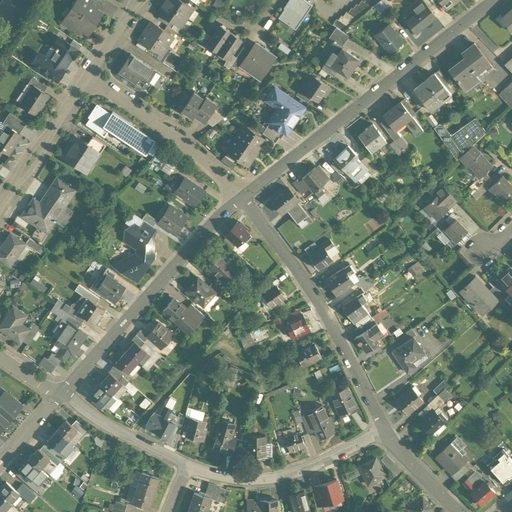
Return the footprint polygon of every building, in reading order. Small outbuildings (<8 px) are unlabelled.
[(92,1),(90,0),(76,0),(79,1),(73,10),(94,25),(101,15),(89,6),(92,2),(92,1)] [(186,6),(177,0),(166,0),(164,4),(186,19),(192,10),(186,6)] [(295,31),(312,7),(301,0),(289,0),(284,9),(284,10),(278,20),(295,31)] [(385,0),(381,0),(380,2),(385,9),(391,6),(390,3),(387,2),(385,0)] [(433,4),(430,0),(421,0),(423,1),(422,1),(429,8),(433,4)] [(456,0),(437,0),(438,1),(445,9),(456,0)] [(372,8),(361,1),(358,6),(367,12),(372,8)] [(429,8),(422,1),(411,10),(415,16),(407,23),(414,33),(435,16),(429,8)] [(380,2),(375,5),(390,24),(394,20),(385,9),(380,2)] [(186,19),(164,4),(158,13),(160,15),(163,16),(174,24),(180,28),(186,19)] [(358,6),(356,5),(353,10),(362,16),(367,12),(358,6)] [(511,8),(502,17),(500,19),(506,25),(511,31),(511,8)] [(353,10),(351,9),(348,14),(357,20),(362,16),(353,10)] [(94,25),(73,10),(67,20),(66,20),(75,26),(88,35),(94,25)] [(348,14),(346,13),(343,18),(352,24),(357,20),(348,14)] [(174,24),(163,16),(160,15),(157,20),(167,27),(171,29),(174,24)] [(500,19),(502,17),(500,15),(496,19),(503,28),(506,25),(500,19)] [(343,18),(341,17),(338,22),(347,28),(352,24),(343,18)] [(75,26),(66,20),(67,20),(65,18),(61,24),(72,31),(75,26)] [(338,22),(336,21),(333,26),(336,28),(342,32),(347,28),(338,22)] [(164,32),(151,24),(140,41),(161,55),(173,38),(164,32)] [(402,43),(388,25),(375,36),(389,53),(402,43)] [(231,34),(220,26),(211,39),(206,47),(207,47),(217,54),(231,34)] [(171,29),(167,27),(164,32),(173,38),(173,37),(178,41),(181,36),(171,29)] [(342,32),(336,28),(329,39),(334,42),(333,42),(335,43),(341,47),(348,36),(342,32)] [(211,39),(204,34),(197,45),(205,50),(207,47),(206,47),(211,39)] [(231,34),(217,54),(227,61),(228,61),(232,56),(241,41),(231,34)] [(78,51),(58,38),(45,58),(50,61),(49,62),(62,70),(63,71),(71,59),(73,60),(78,51)] [(276,58),(255,44),(249,53),(242,64),(263,78),(276,58)] [(465,58),(449,70),(463,89),(477,78),(478,79),(493,68),(474,44),(461,53),(465,58)] [(278,49),(287,56),(290,51),(281,45),(278,49)] [(236,59),(231,67),(237,71),(242,64),(249,53),(243,49),(236,59)] [(359,61),(342,49),(337,56),(332,53),(326,62),(331,65),(330,66),(337,71),(347,77),(359,61)] [(39,55),(33,64),(38,68),(45,58),(39,55)] [(156,72),(130,55),(118,73),(143,90),(147,84),(155,73),(156,72)] [(236,59),(232,56),(228,61),(227,61),(224,66),(229,70),(231,67),(236,59)] [(62,70),(49,62),(50,61),(45,58),(38,68),(38,69),(55,80),(62,70)] [(331,65),(326,62),(321,69),(333,77),(337,71),(330,66),(331,65)] [(450,84),(439,70),(434,74),(445,88),(450,84)] [(165,80),(155,73),(147,84),(158,91),(165,80)] [(434,74),(414,90),(430,110),(450,94),(445,88),(434,74)] [(330,88),(313,77),(306,88),(308,89),(305,93),(304,94),(310,98),(311,97),(317,102),(322,95),(324,97),(330,88)] [(32,78),(27,85),(32,88),(33,88),(39,92),(44,86),(32,78)] [(477,78),(463,89),(467,94),(482,83),(478,79),(477,78)] [(511,81),(498,95),(510,108),(511,106),(511,81)] [(32,88),(22,104),(36,114),(47,98),(39,92),(33,88),(32,88)] [(303,108),(275,89),(268,98),(280,106),(272,118),(273,119),(288,129),(289,130),(303,108)] [(305,93),(300,90),(296,96),(307,103),(310,98),(304,94),(305,93)] [(182,110),(181,112),(192,119),(193,116),(204,100),(194,92),(190,98),(182,110)] [(190,98),(185,95),(177,107),(182,110),(190,98)] [(204,100),(193,116),(204,124),(205,122),(213,110),(217,105),(206,97),(204,100)] [(400,102),(383,115),(392,128),(394,129),(405,121),(411,116),(400,102)] [(89,120),(86,125),(103,137),(107,130),(144,155),(154,141),(112,113),(110,117),(95,107),(87,119),(89,120)] [(224,118),(213,110),(205,122),(212,127),(224,118)] [(25,124),(9,114),(2,124),(7,127),(7,126),(19,134),(25,124)] [(475,118),(450,136),(447,133),(440,138),(456,160),(459,157),(472,145),(485,132),(475,118)] [(288,129),(273,119),(269,124),(284,134),(285,134),(288,129)] [(405,121),(394,129),(397,133),(408,125),(405,121)] [(269,124),(269,123),(265,129),(278,138),(280,139),(284,134),(269,124)] [(372,124),(364,129),(365,130),(359,135),(369,149),(376,144),(378,147),(385,141),(380,134),(377,130),(372,124)] [(7,127),(0,136),(0,150),(8,156),(22,136),(19,134),(7,126),(7,127)] [(264,140),(244,126),(235,139),(256,153),(264,140)] [(394,129),(392,128),(386,132),(393,141),(394,141),(400,136),(397,133),(394,129)] [(278,138),(265,129),(262,134),(275,143),(278,138)] [(407,146),(400,136),(394,141),(401,150),(407,146)] [(105,146),(92,137),(87,145),(86,146),(96,152),(99,155),(105,146)] [(76,138),(67,152),(66,151),(62,157),(84,172),(92,161),(91,160),(96,152),(86,146),(87,145),(76,138)] [(256,153),(235,139),(226,152),(247,166),(256,153)] [(394,141),(393,141),(389,144),(398,155),(402,152),(401,150),(394,141)] [(492,167),(472,145),(459,157),(467,166),(469,163),(476,171),(474,173),(479,179),(485,173),(492,167)] [(348,146),(333,159),(335,161),(343,169),(351,178),(364,165),(360,161),(356,157),(357,155),(348,146)] [(498,155),(490,147),(485,151),(494,160),(498,155)] [(168,160),(158,153),(149,162),(161,171),(168,160)] [(378,169),(370,160),(366,155),(360,161),(364,165),(368,169),(367,169),(372,174),(378,169)] [(225,156),(221,162),(232,170),(236,164),(225,156)] [(343,169),(335,161),(330,165),(339,174),(343,169)] [(329,178),(321,168),(320,169),(317,165),(315,167),(326,180),(329,178)] [(364,165),(351,178),(355,181),(367,169),(368,169),(364,165)] [(301,178),(301,179),(308,187),(313,192),(313,191),(318,197),(324,192),(319,186),(326,180),(315,167),(301,178)] [(479,179),(476,182),(480,187),(490,179),(485,173),(479,179)] [(301,178),(299,176),(292,183),(301,193),(308,187),(301,179),(301,178)] [(511,192),(511,188),(502,177),(494,184),(488,189),(493,194),(496,192),(503,200),(511,192)] [(57,179),(40,204),(33,199),(22,216),(47,233),(75,191),(66,184),(65,185),(57,179)] [(169,189),(175,193),(181,183),(176,179),(169,189)] [(205,193),(184,179),(181,183),(175,193),(195,207),(205,193)] [(490,179),(480,187),(485,192),(488,189),(494,184),(490,179)] [(456,201),(439,183),(429,193),(433,198),(436,196),(447,209),(456,201)] [(287,187),(283,190),(281,188),(276,192),(278,194),(271,200),(281,213),(286,209),(297,201),(298,200),(287,187)] [(485,192),(480,187),(471,196),(476,201),(485,192)] [(447,209),(436,196),(433,198),(424,207),(436,219),(441,215),(447,209)] [(297,201),(286,209),(291,215),(301,207),(297,201)] [(170,207),(159,224),(174,234),(186,218),(170,207)] [(309,216),(301,207),(291,215),(298,224),(309,216)] [(157,221),(146,213),(142,220),(144,221),(153,227),(157,221)] [(436,219),(432,223),(437,228),(445,220),(441,215),(436,219)] [(445,220),(437,228),(441,233),(444,231),(450,225),(445,220)] [(153,227),(144,221),(140,227),(150,234),(154,228),(153,227)] [(450,225),(444,231),(451,239),(456,244),(467,233),(455,221),(450,225)] [(247,228),(241,223),(239,225),(236,222),(224,235),(237,246),(243,240),(245,242),(250,235),(245,230),(247,228)] [(140,228),(138,230),(132,226),(131,228),(126,230),(125,240),(135,247),(136,246),(138,248),(137,253),(135,256),(116,265),(115,267),(136,281),(147,266),(145,265),(148,260),(150,260),(151,260),(151,259),(153,259),(152,259),(153,239),(151,237),(152,236),(153,237),(154,236),(150,234),(140,227),(139,228),(140,228)] [(451,239),(444,231),(441,233),(437,237),(444,245),(451,239)] [(10,234),(0,249),(0,260),(10,267),(25,244),(10,234)] [(237,246),(224,235),(221,239),(233,250),(237,246)] [(43,249),(28,239),(25,244),(40,254),(43,249)] [(303,249),(309,256),(322,246),(321,245),(317,239),(303,249)] [(329,239),(321,245),(322,246),(323,246),(325,250),(333,245),(329,239)] [(235,252),(245,242),(243,240),(237,246),(233,250),(235,252)] [(322,246),(309,256),(318,269),(332,259),(325,250),(323,246),(322,246)] [(220,255),(209,268),(225,283),(226,283),(228,283),(229,283),(230,282),(230,281),(231,280),(230,278),(229,277),(237,268),(238,267),(232,262),(230,264),(220,255)] [(244,260),(238,267),(237,268),(249,279),(257,271),(244,260)] [(416,263),(407,271),(412,278),(418,274),(419,276),(423,272),(416,263)] [(349,265),(343,269),(347,275),(353,272),(349,265)] [(116,275),(107,268),(104,273),(113,280),(116,275)] [(511,272),(508,268),(496,280),(508,292),(511,288),(511,272)] [(343,269),(325,280),(335,295),(353,284),(347,275),(343,269)] [(113,280),(104,273),(103,274),(106,276),(102,281),(99,279),(94,286),(97,289),(96,290),(115,302),(125,288),(113,280)] [(364,275),(354,282),(358,288),(368,280),(364,275)] [(209,288),(197,277),(187,287),(190,290),(188,293),(202,306),(214,293),(209,288)] [(368,280),(358,288),(363,293),(375,285),(371,279),(368,280)] [(488,293),(474,279),(470,283),(471,285),(467,289),(462,294),(481,313),(488,306),(489,308),(496,301),(488,293)] [(262,294),(272,287),(267,280),(254,295),(256,298),(259,296),(262,294)] [(508,292),(496,280),(494,281),(489,285),(493,289),(501,297),(504,301),(509,296),(506,294),(508,292)] [(460,282),(451,291),(458,298),(462,294),(467,289),(460,282)] [(213,283),(209,288),(214,293),(219,298),(224,292),(213,283)] [(88,292),(78,285),(74,290),(84,298),(85,297),(88,292)] [(272,287),(262,294),(271,307),(278,302),(284,297),(275,285),(272,287)] [(501,297),(493,289),(488,293),(496,301),(496,302),(501,297)] [(262,294),(259,296),(268,309),(271,307),(262,294)] [(356,298),(356,297),(342,307),(353,323),(356,321),(353,318),(365,310),(361,304),(366,300),(361,294),(356,298)] [(186,309),(173,298),(162,310),(175,322),(186,309)] [(104,310),(88,299),(79,313),(78,314),(85,318),(95,325),(104,310)] [(204,316),(191,303),(186,309),(199,321),(204,316)] [(79,313),(65,304),(61,310),(68,314),(81,323),(85,318),(78,314),(79,313)] [(26,316),(13,307),(0,326),(0,329),(20,343),(21,340),(27,332),(26,332),(19,327),(26,316)] [(186,309),(175,322),(189,334),(199,321),(186,309)] [(384,309),(371,318),(375,324),(375,323),(388,315),(384,309)] [(365,310),(353,318),(356,321),(367,313),(365,310)] [(356,321),(353,323),(357,329),(371,319),(367,313),(356,321)] [(81,323),(68,314),(63,321),(68,324),(77,330),(81,323)] [(287,321),(285,321),(290,332),(292,337),(308,330),(301,314),(287,321)] [(285,321),(287,321),(284,315),(272,320),(275,326),(279,324),(285,321)] [(357,329),(354,331),(358,336),(368,328),(375,324),(371,318),(357,329)] [(284,334),(290,332),(285,321),(279,324),(284,334)] [(146,334),(146,335),(148,337),(153,341),(161,349),(173,335),(157,322),(146,334)] [(31,326),(28,329),(26,332),(27,332),(21,340),(27,344),(39,327),(33,323),(31,326)] [(382,333),(375,323),(375,324),(368,328),(375,338),(382,333)] [(77,330),(68,324),(55,344),(62,348),(56,357),(64,362),(70,354),(73,356),(86,336),(77,330)] [(358,336),(355,338),(354,339),(358,346),(360,345),(365,352),(371,348),(377,344),(378,343),(375,338),(368,328),(358,336)] [(146,334),(140,329),(135,335),(143,342),(148,337),(146,335),(146,334)] [(411,330),(396,341),(399,347),(412,338),(415,336),(411,330)] [(250,331),(238,336),(242,344),(254,339),(250,331)] [(143,342),(135,335),(131,339),(134,342),(141,348),(145,344),(143,342)] [(143,342),(145,344),(148,346),(153,341),(148,337),(143,342)] [(399,347),(392,352),(406,372),(415,367),(411,362),(417,357),(423,353),(412,338),(399,347)] [(134,342),(125,353),(136,362),(145,352),(141,348),(134,342),(133,342),(134,342)] [(312,344),(296,352),(299,358),(295,360),(298,367),(302,365),(303,366),(320,358),(316,348),(314,349),(312,344)] [(145,352),(136,362),(142,367),(151,357),(145,352)] [(136,362),(125,353),(116,362),(116,363),(125,371),(127,373),(128,372),(127,372),(136,362)] [(421,362),(417,357),(411,362),(415,367),(421,362)] [(275,358),(264,363),(267,369),(278,364),(275,358)] [(302,365),(298,367),(301,374),(323,364),(320,358),(303,366),(302,365)] [(56,366),(47,359),(44,362),(42,361),(38,365),(51,374),(56,366)] [(116,363),(112,367),(121,376),(125,371),(116,363)] [(121,376),(112,367),(108,372),(109,374),(109,373),(121,383),(125,386),(128,382),(121,376)] [(237,369),(230,367),(225,383),(233,385),(237,369)] [(321,369),(316,371),(321,382),(326,379),(321,369)] [(121,383),(109,373),(109,374),(105,379),(101,384),(112,394),(120,384),(121,384),(121,383)] [(435,389),(438,393),(444,388),(447,385),(444,381),(435,389)] [(125,386),(121,383),(121,384),(120,384),(112,394),(117,398),(127,388),(125,386)] [(112,394),(101,384),(100,384),(92,394),(91,394),(95,398),(103,404),(110,395),(112,394)] [(414,386),(396,400),(407,414),(422,401),(417,395),(419,393),(414,386)] [(345,388),(330,395),(339,414),(346,411),(348,414),(356,410),(355,407),(355,406),(350,395),(349,395),(345,388)] [(438,393),(428,404),(432,408),(449,392),(444,388),(438,393)] [(110,395),(103,404),(105,406),(108,409),(116,400),(110,395)] [(8,401),(2,396),(0,397),(0,413),(9,421),(18,411),(18,410),(8,401)] [(22,406),(11,397),(8,401),(18,410),(22,406)] [(178,401),(175,413),(184,415),(188,399),(184,397),(182,402),(178,401)] [(103,404),(95,398),(91,403),(101,410),(105,406),(103,404)] [(143,399),(139,404),(145,410),(150,405),(143,399)] [(321,405),(306,412),(307,415),(311,424),(312,423),(326,417),(326,418),(327,417),(321,405)] [(172,409),(165,406),(160,415),(167,419),(172,409)] [(432,409),(421,418),(423,420),(420,424),(430,434),(444,421),(434,410),(433,410),(432,409)] [(297,410),(291,413),(295,423),(302,421),(301,419),(297,410)] [(0,413),(0,431),(9,421),(0,413)] [(160,416),(160,415),(156,413),(149,425),(155,428),(161,417),(160,416)] [(167,419),(160,415),(160,416),(161,417),(155,428),(154,431),(169,439),(172,433),(175,434),(177,430),(174,429),(177,424),(167,419)] [(311,424),(307,415),(301,417),(307,433),(315,430),(312,423),(311,424)] [(190,417),(184,416),(181,429),(187,430),(190,417)] [(128,417),(123,421),(130,427),(134,422),(128,417)] [(205,421),(190,417),(187,430),(185,435),(200,440),(201,436),(205,437),(207,429),(204,428),(205,421)] [(326,417),(312,423),(315,430),(318,437),(332,431),(326,418),(326,417)] [(485,417),(478,422),(482,428),(489,423),(485,417)] [(221,419),(212,450),(219,452),(220,451),(231,454),(235,438),(230,437),(234,423),(221,419)] [(64,421),(55,431),(67,441),(76,430),(74,428),(64,420),(64,421)] [(86,431),(78,423),(74,428),(76,430),(82,434),(83,435),(86,431)] [(76,430),(67,441),(72,445),(82,434),(76,430)] [(55,431),(47,441),(46,441),(46,442),(55,449),(58,452),(58,451),(67,441),(55,431)] [(300,432),(284,437),(289,451),(304,446),(304,444),(306,443),(303,436),(301,436),(300,432)] [(265,436),(248,435),(248,455),(257,455),(257,458),(264,458),(264,456),(265,456),(265,445),(265,436)] [(114,444),(102,440),(100,449),(111,453),(114,444)] [(55,449),(46,442),(42,446),(51,454),(55,449)] [(467,459),(450,442),(435,456),(452,473),(463,463),(467,459)] [(51,454),(42,446),(38,451),(48,459),(47,460),(55,466),(60,461),(51,454)] [(38,451),(36,449),(36,450),(27,460),(39,469),(40,468),(47,459),(47,460),(48,459),(38,451)] [(508,456),(503,449),(492,458),(493,459),(486,466),(503,485),(504,484),(510,478),(511,478),(511,477),(511,461),(507,456),(508,456)] [(386,454),(380,460),(389,469),(395,463),(386,454)] [(385,476),(375,457),(358,466),(366,481),(368,480),(370,484),(385,476)] [(47,459),(40,468),(48,475),(55,466),(47,460),(47,459)] [(39,469),(27,460),(19,470),(18,470),(20,472),(28,479),(30,480),(39,469)] [(402,471),(395,463),(389,469),(392,472),(393,471),(398,475),(402,471)] [(463,463),(452,473),(450,475),(455,481),(469,469),(463,463)] [(392,472),(385,479),(390,484),(398,475),(393,471),(392,472)] [(28,479),(20,472),(16,476),(25,484),(28,479)] [(475,472),(462,483),(471,493),(483,482),(475,472)] [(159,478),(142,473),(137,488),(154,493),(159,478)] [(337,478),(317,484),(323,503),(339,498),(342,497),(337,478)] [(494,493),(484,481),(483,482),(471,493),(470,493),(480,505),(494,493)] [(4,482),(0,487),(0,495),(9,503),(17,494),(15,492),(4,482)] [(209,483),(205,496),(212,498),(212,499),(216,500),(221,487),(209,483)] [(323,503),(317,484),(311,486),(316,505),(323,503)] [(15,492),(17,494),(29,504),(35,497),(21,485),(15,492)] [(82,496),(85,492),(77,487),(74,491),(82,496)] [(154,493),(137,488),(132,504),(149,509),(154,493)] [(304,489),(288,494),(293,510),(293,511),(307,511),(307,509),(310,508),(304,489)] [(205,496),(195,493),(190,508),(202,511),(207,511),(212,499),(212,498),(205,496)] [(9,503),(0,495),(0,510),(1,511),(3,511),(10,504),(9,503)] [(422,497),(410,509),(412,511),(432,511),(431,510),(433,508),(422,497)] [(339,498),(323,503),(325,508),(338,504),(337,502),(340,501),(339,498)] [(277,511),(277,499),(259,500),(260,501),(260,511),(277,511)] [(124,511),(126,506),(116,502),(112,511),(124,511)]
